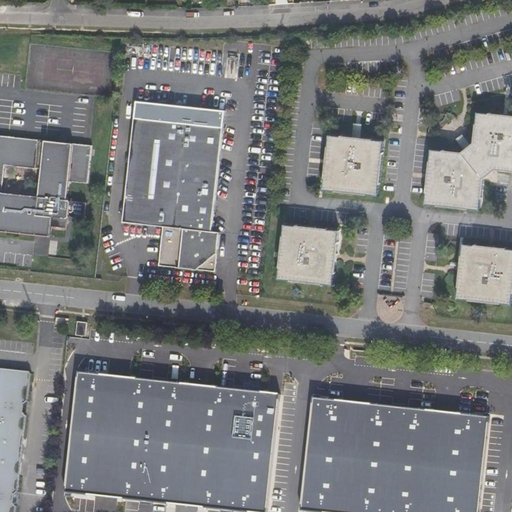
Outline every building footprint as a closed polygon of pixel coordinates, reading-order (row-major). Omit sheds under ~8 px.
[(511,172),(511,115),(477,111),(473,143),(471,144),(464,136),(458,141),(464,149),(463,151),(431,149),(426,204),(480,209),(484,179),(495,170),(511,172)] [(212,230),(223,128),(135,118),(124,222),(163,226),(160,265),(215,271),(220,232),(212,231),(212,230)] [(354,135),(361,135),(362,123),(355,123),(354,135)] [(36,227),(52,229),(52,225),(64,226),(65,217),(68,218),(70,200),(66,199),(69,181),(88,183),(92,146),(0,135),(0,231),(35,235),(36,227)] [(379,196),(384,141),(329,136),(323,190),(379,196)] [(337,259),(340,231),(285,224),(279,278),(334,285),(337,259)] [(50,236),(52,229),(36,227),(35,235),(43,235),(50,236)] [(511,304),(511,249),(464,244),(458,298),(511,304)] [(77,335),(86,337),(87,322),(78,322),(77,335)] [(17,511),(32,373),(0,369),(0,511),(17,511)] [(267,511),(280,394),(78,373),(66,493),(242,511),(267,511)] [(328,399),(314,398),(302,511),(313,511),(479,511),(480,511),(490,417),(474,415),(328,399)]
